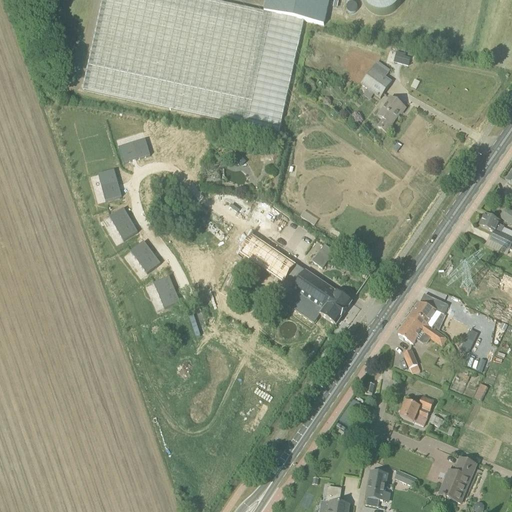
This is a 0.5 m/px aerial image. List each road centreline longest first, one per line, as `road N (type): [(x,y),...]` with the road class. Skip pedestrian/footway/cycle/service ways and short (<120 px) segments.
road 1 (primary): [(269,485),(511,128)]
road 2 (unclassified): [(357,511),(385,376)]
